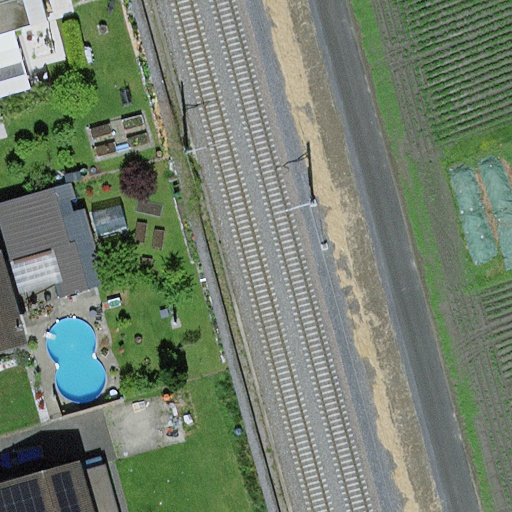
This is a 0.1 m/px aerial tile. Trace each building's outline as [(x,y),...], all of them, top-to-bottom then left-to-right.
[(22,0),(0,0),(0,35),(31,26),(22,0)] [(84,212),(72,215),(68,201),(75,199),(71,183),(0,203),(0,231),(10,265),(48,254),(61,298),(105,286),(84,212)] [(121,207),(94,214),(101,236),(127,229),(121,207)] [(0,262),(0,353),(24,347),(0,262)] [(78,464),(0,486),(0,511),(118,511),(106,467),(81,474),(78,464)]
